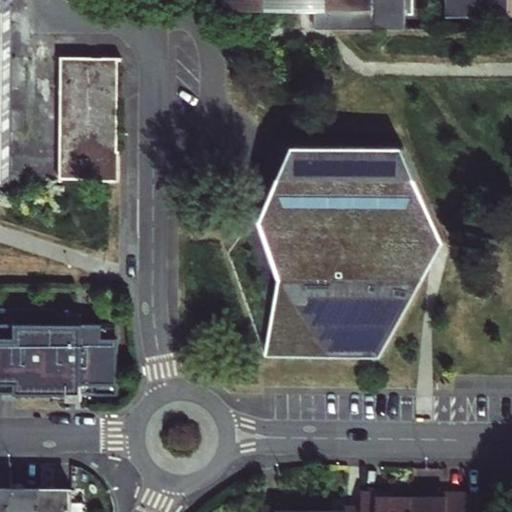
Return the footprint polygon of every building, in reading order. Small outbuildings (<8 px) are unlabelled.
[(12,9),(11,0),(0,0),(0,178),(10,178),(11,108),(11,93),(12,9)] [(22,0),(11,0),(12,9),(22,9),(22,0)] [(221,0),(222,7),(316,8),(315,28),(405,29),(405,0),(221,0)] [(511,0),(447,0),(447,16),(511,17),(511,0)] [(116,150),(117,57),(61,57),(60,179),(95,179),(95,181),(119,181),(119,151),(116,150)] [(22,93),(11,93),(11,108),(22,108),(22,93)] [(395,146),(287,144),(232,232),(236,235),(280,287),(265,350),(377,352),(410,296),(418,265),(443,238),(395,146)] [(54,307),(0,306),(0,394),(14,395),(50,395),(79,396),(79,386),(94,386),(94,396),(115,396),(115,323),(80,322),(80,312),(54,312),(54,307)] [(79,386),(79,396),(94,396),(94,386),(79,386)] [(10,511),(10,487),(0,487),(0,511),(10,511)] [(40,511),(40,487),(10,487),(10,511),(40,511)] [(40,487),(40,511),(71,511),(72,488),(40,487)] [(386,497),(386,492),(363,492),(363,507),(362,511),(412,511),(413,498),(394,497),(386,497)] [(482,511),(483,493),(440,493),(440,498),(432,498),(413,498),(412,511),(482,511)]
